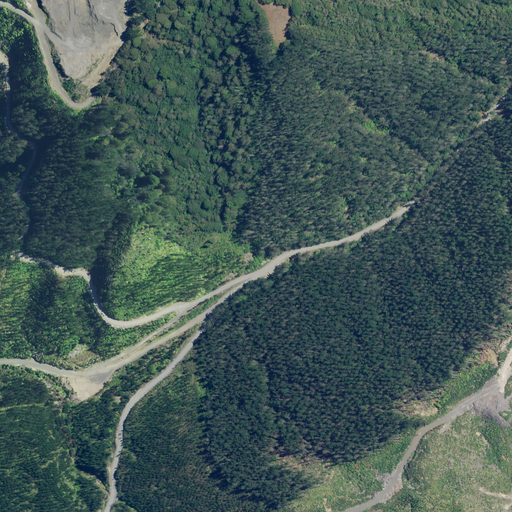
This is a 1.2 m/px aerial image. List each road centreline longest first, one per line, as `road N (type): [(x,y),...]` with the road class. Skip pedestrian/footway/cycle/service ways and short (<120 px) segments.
road 1 (track): [(511,75),(439,180),(395,217),(287,254),(108,370),(0,365)]
road 2 (track): [(189,308),(117,323),(98,306),(88,274),(16,252),(14,235),(24,220),(18,191),(31,156),(8,121),(0,54)]
road 3 (track): [(99,511),(111,495),(123,413),(206,323),(202,315)]
road 4 (track): [(511,354),(411,449),(387,489),(344,511)]
road 5 (track): [(264,273),(194,305),(95,374)]
road 6 (track): [(0,2),(22,8),(39,29),(70,97),(79,100),(94,87)]
